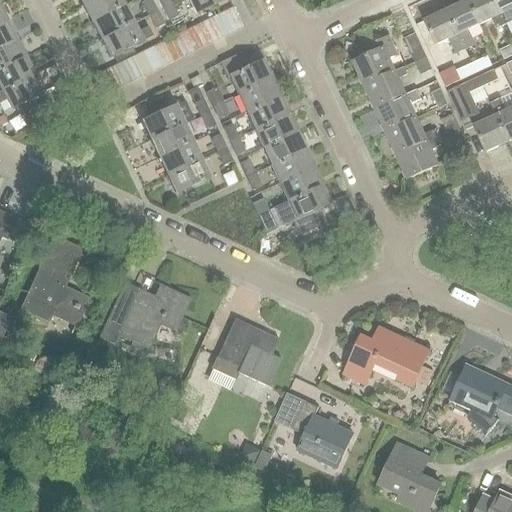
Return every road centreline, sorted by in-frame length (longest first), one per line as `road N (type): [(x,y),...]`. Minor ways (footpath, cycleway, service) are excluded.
road 1 (residential): [(404,278),(332,310),(0,151)]
road 2 (residential): [(389,241),(299,40)]
road 3 (residential): [(389,241),(511,185)]
